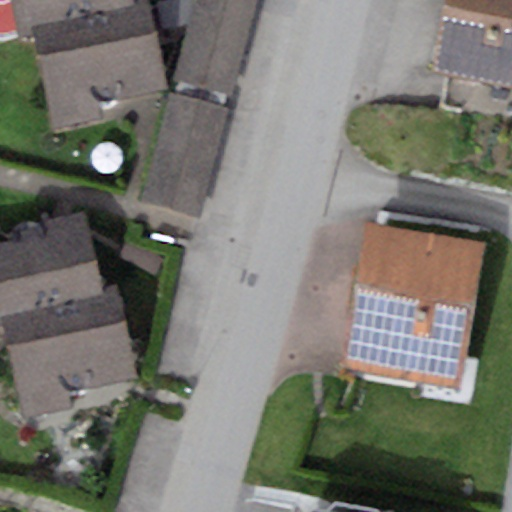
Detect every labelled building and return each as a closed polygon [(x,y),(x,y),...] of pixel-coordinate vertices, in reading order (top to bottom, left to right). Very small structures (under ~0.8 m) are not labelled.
[(0,0),(0,41),(27,35),(136,12),(133,0),(0,0)] [(257,0),(197,0),(174,82),(231,98),(257,0)] [(511,0),(448,0),(436,69),(447,71),(511,83),(511,0)] [(136,12),(27,35),(49,133),(102,121),(100,112),(105,111),(110,109),(114,105),(117,100),(166,89),(148,10),(136,12)] [(511,83),(447,71),(440,107),(511,119),(511,83)] [(228,110),(171,95),(142,201),(199,217),(228,110)] [(13,243),(0,245),(0,325),(108,302),(87,208),(20,223),(14,227),(11,234),(13,243)] [(483,244),(368,226),(344,369),(459,388),(483,244)] [(108,302),(0,325),(0,331),(20,422),(74,411),(72,402),(76,401),(82,398),(86,395),(88,390),(137,379),(119,299),(108,302)]
